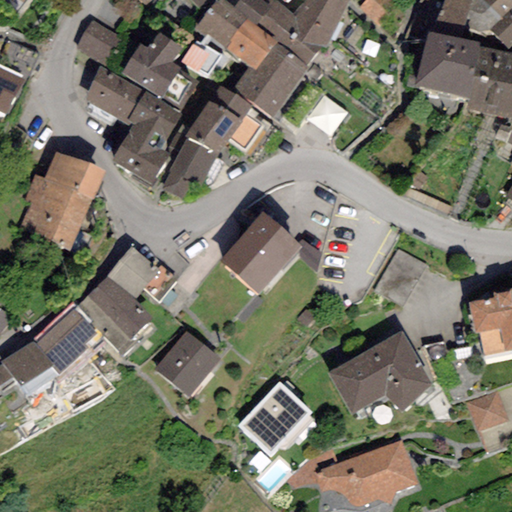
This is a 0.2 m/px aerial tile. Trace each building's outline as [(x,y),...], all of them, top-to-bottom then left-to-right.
[(206,0),(136,0),(144,7),(149,0),(185,0),(197,11),(206,0)] [(220,0),(219,0),(194,31),(223,52),(245,23),(255,30),(271,11),(264,5),(258,0),(242,0),(233,11),(220,0)] [(350,2),(346,0),(306,0),(295,17),(274,0),(268,0),(264,5),(271,11),(255,30),(277,46),(306,69),(323,50),(326,50),(350,2)] [(398,8),(390,0),(368,0),(360,9),(379,29),(398,8)] [(465,0),(444,0),(434,26),(462,37),(468,24),(466,20),(472,3),(465,0)] [(465,0),(472,3),(466,20),(468,24),(471,32),(478,34),(489,32),(502,21),(481,0),(465,0)] [(511,0),(481,0),(502,21),(511,12),(511,10),(511,0)] [(511,48),(511,12),(502,21),(489,32),(508,52),(511,48)] [(123,42),(92,23),(75,50),(107,69),(123,42)] [(255,30),(245,23),(223,52),(248,70),(255,75),(277,46),(255,30)] [(199,85),(181,74),(172,68),(181,53),(158,38),(147,54),(140,48),(121,77),(161,103),(179,116),(199,85)] [(428,39),(415,91),(466,105),(478,50),(428,39)] [(306,69),(277,46),(255,75),(248,70),(229,95),(250,111),(269,124),(273,119),(279,123),(281,119),(298,130),(323,94),(302,79),(309,71),(306,69)] [(511,57),(478,50),(466,105),(465,112),(511,122),(511,57)] [(145,96),(99,68),(84,103),(126,128),(128,125),(145,96)] [(24,85),(0,70),(0,114),(5,118),(24,85)] [(229,95),(220,90),(209,106),(184,141),(186,142),(217,160),(229,144),(245,156),(263,130),(245,119),(250,111),(229,95)] [(145,95),(145,96),(128,125),(133,127),(128,136),(160,155),(181,119),(145,95)] [(160,155),(128,136),(111,166),(153,190),(170,161),(160,155)] [(217,160),(186,142),(168,173),(170,175),(161,190),(182,202),(190,187),(198,192),(217,160)] [(31,205),(19,231),(68,253),(103,177),(56,155),(44,181),(36,178),(25,202),(31,205)] [(262,217),(219,264),(258,300),(301,252),(262,217)] [(131,249),(106,279),(135,303),(160,273),(131,249)] [(106,279),(77,308),(93,325),(91,326),(121,359),(134,346),(131,343),(153,322),(135,303),(106,279)] [(470,307),(474,339),(481,337),(484,359),(511,353),(511,294),(509,295),(494,298),(494,303),(470,307)] [(96,337),(72,312),(33,345),(53,369),(50,372),(58,381),(86,357),(89,362),(104,349),(94,338),(96,337)] [(185,334),(155,371),(188,399),(219,362),(185,334)] [(401,334),(328,377),(352,418),(384,399),(402,417),(432,388),(401,334)] [(53,369),(33,345),(1,365),(1,366),(12,380),(21,392),(50,372),(53,369)] [(112,383),(94,362),(79,375),(98,396),(112,383)] [(0,387),(12,380),(1,366),(0,366),(0,387)] [(278,387),(238,429),(270,458),(309,416),(278,387)] [(497,392),(465,403),(476,434),(508,423),(497,392)] [(337,465),(314,473),(317,485),(320,494),(323,494),(325,493),(327,493),(331,493),(334,493),(338,494),(341,496),(343,497),(347,503),(350,506),(354,508),(358,509),(363,508),(377,502),(390,508),(396,495),(417,487),(401,442),(337,465)] [(337,465),(332,451),(313,457),(285,483),(293,490),(296,490),(301,488),(306,487),(311,486),(317,485),(314,473),(337,465)]
